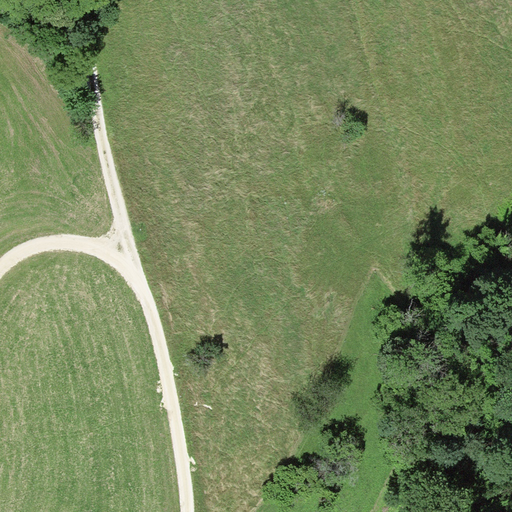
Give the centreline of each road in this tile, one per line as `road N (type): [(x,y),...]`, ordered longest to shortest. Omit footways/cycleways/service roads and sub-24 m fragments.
road 1 (track): [(125,251),(159,345),(188,511)]
road 2 (track): [(83,0),(125,251)]
road 3 (track): [(125,251),(52,246),(21,253),(0,270)]
